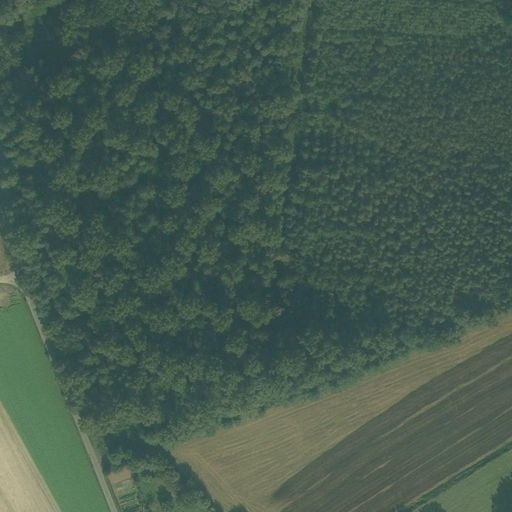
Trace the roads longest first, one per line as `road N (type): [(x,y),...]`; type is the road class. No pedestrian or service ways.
road 1 (unclassified): [(114,511),(16,274)]
road 2 (unclassified): [(16,274),(0,147)]
